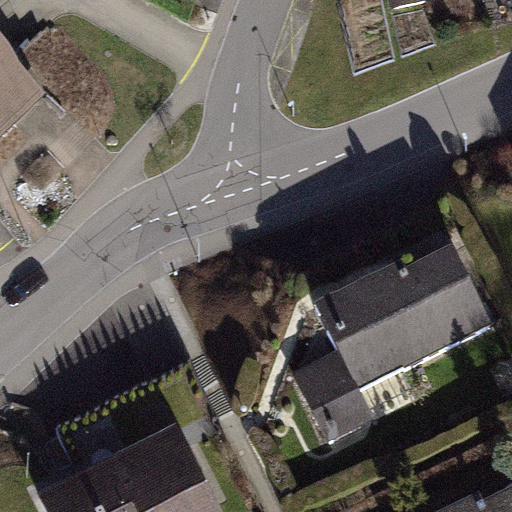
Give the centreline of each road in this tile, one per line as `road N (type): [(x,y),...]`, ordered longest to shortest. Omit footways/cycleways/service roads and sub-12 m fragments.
road 1 (tertiary): [(511,87),(237,183)]
road 2 (tertiary): [(237,183),(129,229),(0,332)]
road 3 (residential): [(265,0),(235,87),(237,183)]
